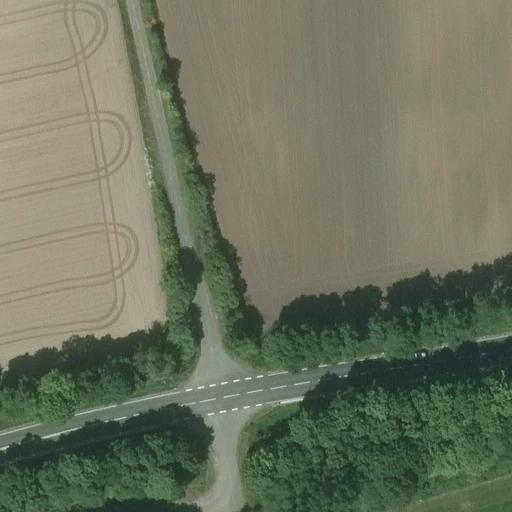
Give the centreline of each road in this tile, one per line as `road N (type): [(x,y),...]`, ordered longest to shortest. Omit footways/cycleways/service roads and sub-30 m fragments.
road 1 (unclassified): [(219,397),(133,0)]
road 2 (secondary): [(219,397),(511,348)]
road 3 (secondary): [(0,446),(219,397)]
